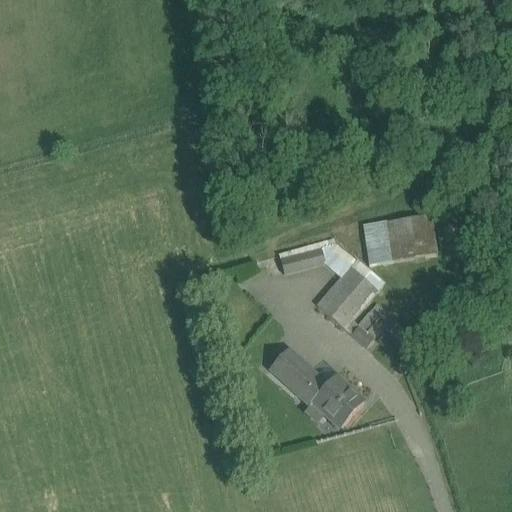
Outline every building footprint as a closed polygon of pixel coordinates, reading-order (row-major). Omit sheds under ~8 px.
[(434,224),(410,227),(416,266),(440,262),(434,224)] [(416,266),(410,227),(387,230),(393,269),(416,266)] [(336,252),(281,267),(284,279),(324,269),(343,283),(351,274),(355,269),(336,252)] [(343,283),(318,312),(344,335),(377,297),(351,274),(343,283)] [(378,310),(367,323),(374,330),(385,317),(378,310)] [(381,351),(359,332),(351,341),(373,360),(381,351)] [(328,391),(288,355),(270,374),(311,411),(313,408),(328,391)] [(364,409),(335,382),(328,391),(313,408),(341,434),(364,409)]
